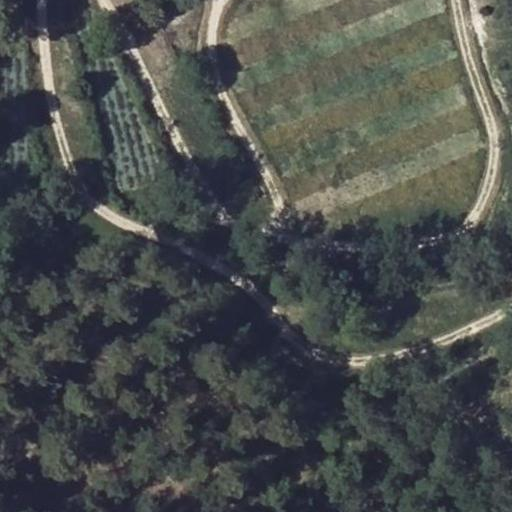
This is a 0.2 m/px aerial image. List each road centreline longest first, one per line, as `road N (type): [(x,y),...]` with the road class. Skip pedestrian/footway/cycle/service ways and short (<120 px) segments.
road 1 (track): [(511,308),(389,360),(322,358),(293,343),(262,296),(209,259),(100,210),(70,173),(49,109),(44,0)]
road 2 (track): [(101,0),(227,223),(253,239),(275,234),(279,198),(222,83),(211,40),(215,0)]
road 3 (track): [(455,0),(492,128),(493,171),(474,218),(453,235),(408,247),(344,250),(275,234)]
